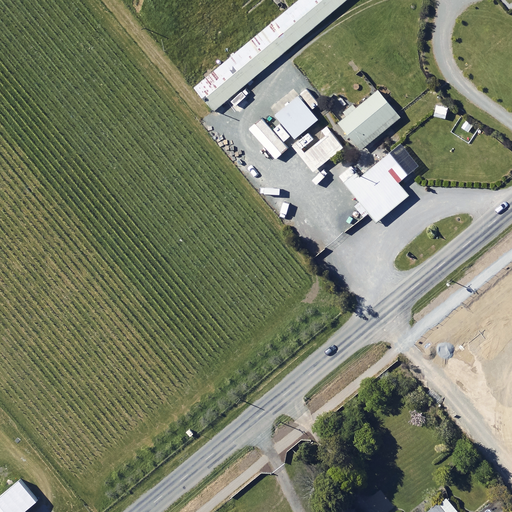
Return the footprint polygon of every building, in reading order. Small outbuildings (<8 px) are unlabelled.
[(297,0),(194,86),(213,110),(344,0),(297,0)] [(399,116),(377,89),(355,107),(352,104),(343,111),(346,114),(338,121),(360,148),(399,116)] [(318,118),(298,94),(275,113),(295,137),(318,118)] [(324,135),(304,151),(301,148),(314,139),(308,131),(292,144),(312,171),(343,147),(326,125),(320,130),(324,135)] [(349,163),(337,173),(376,220),(408,194),(387,170),(397,162),(388,152),(360,176),(349,163)] [(22,511),(35,501),(17,481),(0,495),(0,511),(22,511)] [(458,511),(443,494),(422,511),(458,511)]
